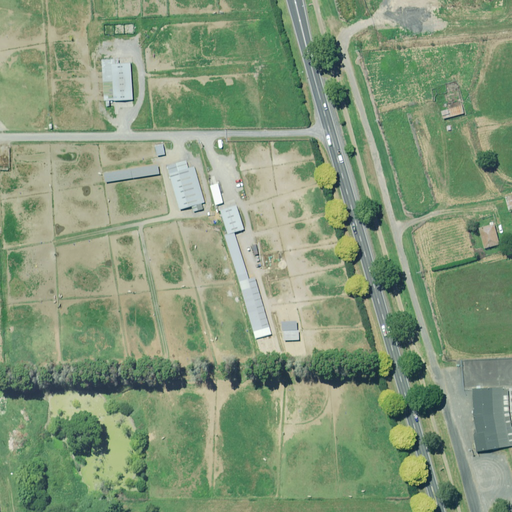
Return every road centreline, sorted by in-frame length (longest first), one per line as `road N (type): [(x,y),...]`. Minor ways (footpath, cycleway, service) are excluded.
road 1 (unclassified): [(337,24),(475,511)]
road 2 (secondary): [(329,133),(440,511)]
